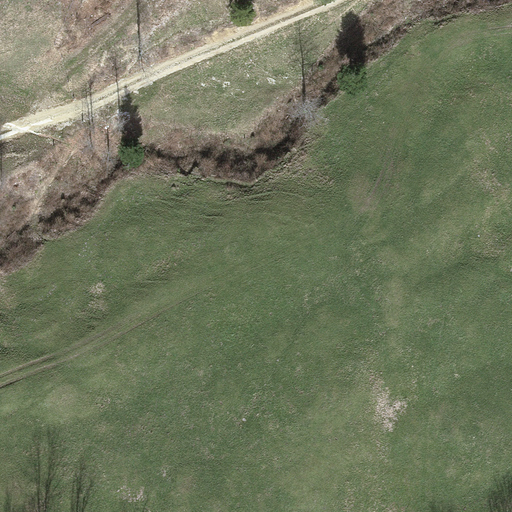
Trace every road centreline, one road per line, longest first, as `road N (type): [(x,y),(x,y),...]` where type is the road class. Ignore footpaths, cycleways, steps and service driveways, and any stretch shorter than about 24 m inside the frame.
road 1 (track): [(330,0),(0,133)]
road 2 (track): [(35,120),(147,0)]
